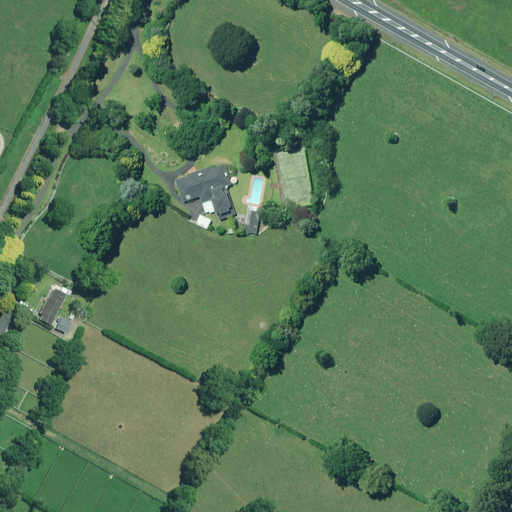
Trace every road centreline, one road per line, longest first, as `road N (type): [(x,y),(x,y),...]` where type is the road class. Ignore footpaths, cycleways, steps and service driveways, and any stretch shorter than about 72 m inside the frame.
road 1 (unclassified): [(0,213),(108,0)]
road 2 (secondary): [(511,92),(350,0)]
